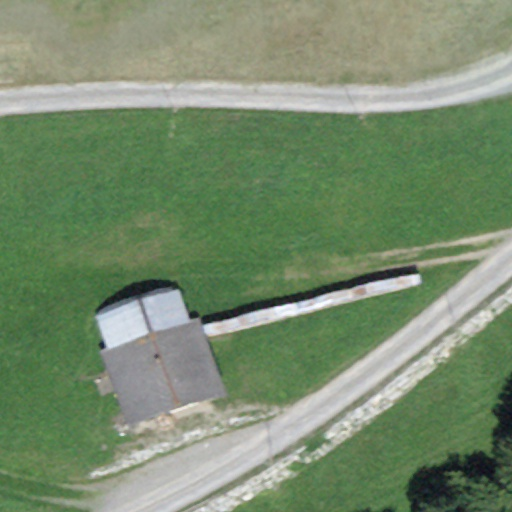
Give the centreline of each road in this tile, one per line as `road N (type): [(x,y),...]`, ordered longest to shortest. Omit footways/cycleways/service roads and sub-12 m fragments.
road 1 (residential): [(511,71),(391,98),(0,102)]
road 2 (residential): [(147,511),(305,417),(511,259)]
road 3 (track): [(0,477),(121,511)]
